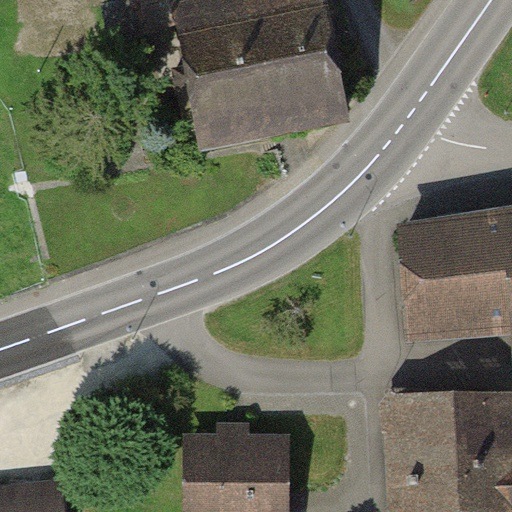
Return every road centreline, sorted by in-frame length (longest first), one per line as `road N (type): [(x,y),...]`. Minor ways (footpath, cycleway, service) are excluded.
road 1 (primary): [(0,352),(223,273),(289,238),(352,188),(417,110)]
road 2 (primary): [(417,110),(494,0)]
